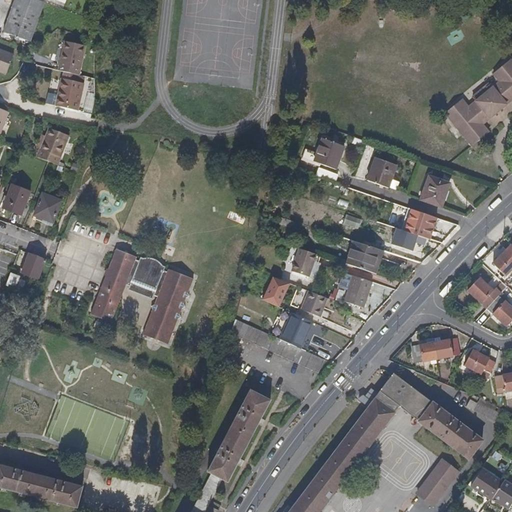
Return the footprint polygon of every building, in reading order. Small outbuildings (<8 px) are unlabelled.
[(31,42),(44,5),(30,0),(14,0),(4,31),(31,42)] [(62,65),(68,44),(65,43),(59,64),(62,65)] [(57,71),(78,77),(86,49),(68,44),(62,65),(59,64),(57,71)] [(0,49),(0,71),(5,74),(13,54),(0,49)] [(511,59),(495,73),(502,81),(495,87),(493,85),(476,99),(478,101),(470,107),(464,99),(446,113),(475,146),(491,132),(485,125),(511,103),(511,59)] [(72,110),(76,111),(83,86),(61,80),(54,106),(72,110)] [(48,162),(56,165),(67,136),(49,130),(46,138),(48,139),(43,151),(41,150),(39,149),(36,158),(48,162)] [(344,146),(324,137),(314,160),(335,169),(344,146)] [(366,141),(354,137),(351,143),(363,147),(366,141)] [(375,159),(367,181),(388,189),(396,167),(375,159)] [(335,182),(338,173),(317,166),(314,175),(335,182)] [(430,176),(420,197),(441,205),(450,184),(430,176)] [(12,183),(2,207),(20,214),(30,190),(12,183)] [(34,215),(52,222),(61,201),(42,193),(34,215)] [(389,244),(412,249),(416,235),(429,238),(435,215),(407,208),(402,229),(393,227),(389,244)] [(296,223),(285,219),(283,224),(294,227),(296,223)] [(376,225),(373,235),(383,238),(386,227),(376,225)] [(352,241),(345,264),(376,274),(384,251),(352,241)] [(505,276),(511,269),(511,244),(492,264),(505,276)] [(175,251),(168,248),(166,254),(173,257),(175,251)] [(317,254),(300,249),(293,271),(309,276),(317,254)] [(137,258),(117,250),(108,271),(106,278),(98,297),(96,301),(91,317),(111,325),(126,287),(129,288),(154,298),(158,300),(155,308),(152,309),(153,312),(144,337),(169,347),(179,322),(182,320),(181,317),(183,311),(186,309),(185,306),(187,300),(191,298),(189,295),(195,280),(170,270),(168,273),(165,272),(166,268),(164,267),(163,267),(163,266),(162,265),(162,264),(161,264),(161,263),(160,263),(159,263),(159,262),(158,262),(158,261),(157,261),(156,261),(156,260),(155,260),(154,260),(153,259),(152,259),(151,259),(150,259),(149,259),(148,259),(147,259),(146,259),(145,259),(144,259),(141,258),(140,262),(136,261),(137,258)] [(42,260),(42,259),(27,254),(19,274),(33,280),(41,262),(42,260)] [(483,274),(489,268),(483,263),(478,269),(483,274)] [(20,278),(6,272),(1,285),(22,293),(24,289),(26,283),(20,280),(20,278)] [(270,275),(260,299),(278,307),(288,283),(270,275)] [(372,282),(354,275),(345,301),(364,307),(372,282)] [(468,290),(482,302),(493,291),(493,290),(480,277),(468,290)] [(154,298),(129,288),(128,292),(153,302),(154,298)] [(313,293),(309,291),(302,309),(321,317),(328,298),(313,293)] [(482,302),(487,307),(498,296),(493,291),(482,302)] [(498,296),(487,307),(493,313),(505,300),(508,298),(502,292),(498,296)] [(511,307),(505,300),(493,313),(507,326),(511,320),(511,307)] [(293,315),(282,341),(303,350),(314,324),(293,315)] [(282,341),(237,321),(232,336),(320,375),(327,361),(303,350),(282,341)] [(441,341),(435,343),(438,360),(453,358),(453,356),(460,354),(458,339),(450,341),(450,340),(441,341)] [(421,363),(438,360),(435,343),(419,345),(418,346),(411,347),(412,359),(420,357),(421,363)] [(490,373),(496,363),(473,350),(465,366),(473,370),(481,375),(484,369),(490,373)] [(473,370),(465,366),(461,372),(470,377),(473,370)] [(478,380),(485,384),(490,373),(484,369),(481,375),(478,380)] [(318,511),(398,407),(468,460),(482,441),(394,373),(367,407),(369,408),(292,510),(290,509),(287,511),(318,511)] [(511,391),(511,373),(494,377),(497,394),(511,391)] [(212,471),(214,473),(226,479),(231,482),(273,402),(253,392),(212,471)] [(506,412),(479,399),(476,404),(469,400),(465,407),(499,425),(506,412)] [(457,473),(441,461),(416,494),(433,506),(457,473)] [(0,463),(0,485),(74,508),(81,487),(0,463)] [(214,473),(203,494),(216,501),(226,479),(214,473)] [(499,483),(481,473),(471,490),(489,500),(499,483)] [(509,509),(511,503),(511,487),(503,482),(493,499),(509,509)] [(216,501),(203,494),(201,499),(213,506),(216,501)] [(210,511),(213,506),(201,499),(194,511),(210,511)]
